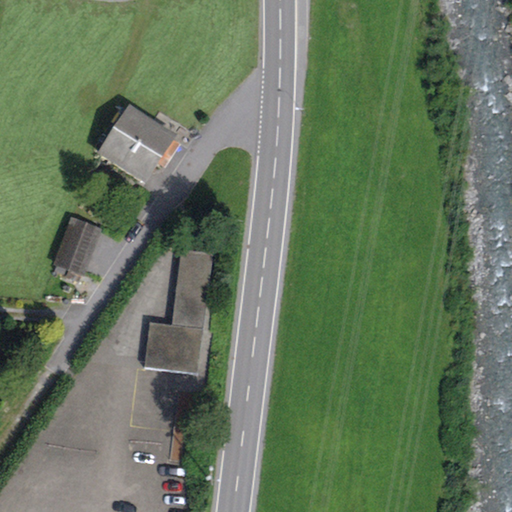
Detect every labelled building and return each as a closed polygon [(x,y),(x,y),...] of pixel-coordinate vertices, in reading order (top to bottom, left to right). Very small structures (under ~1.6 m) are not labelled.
[(173,140),(171,139),(180,125),(160,112),(150,126),(129,113),(101,156),(145,184),(173,140)] [(73,222),(57,266),(82,276),(99,232),(73,222)] [(172,327),(177,328),(186,253),(181,252),(172,327)] [(192,375),(198,331),(204,332),(213,256),(186,253),(177,328),(172,327),(159,326),(153,371),(192,375)] [(145,369),(153,371),(159,326),(150,325),(145,369)] [(192,375),(198,376),(204,332),(198,331),(192,375)]
